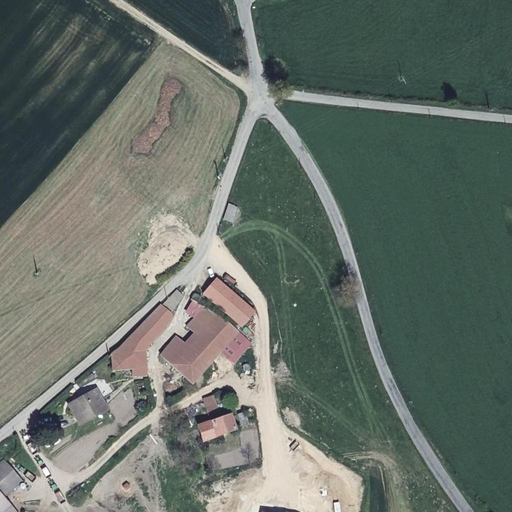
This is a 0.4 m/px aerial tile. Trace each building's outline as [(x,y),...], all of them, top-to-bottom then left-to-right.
[(255,312),(216,279),(202,294),(241,328),(255,312)] [(194,313),(200,304),(198,302),(192,300),(187,308),(194,313)] [(146,347),(160,332),(171,317),(169,315),(171,313),(161,305),(157,311),(156,310),(133,334),(134,334),(119,350),(112,355),(113,370),(131,369),(132,376),(146,376),(144,353),(146,347)] [(198,337),(218,315),(211,310),(210,310),(205,307),(187,327),(198,337)] [(192,385),(237,332),(218,315),(198,337),(184,352),(172,365),(192,385)] [(172,365),(184,352),(172,342),(161,356),(172,365)] [(80,425),(107,410),(96,390),(69,405),(80,425)] [(220,412),(214,395),(203,399),(209,416),(220,412)] [(249,425),(245,412),(238,414),(242,427),(249,425)] [(235,430),(230,415),(212,422),(217,437),(235,430)] [(217,437),(212,422),(198,426),(203,442),(217,437)] [(22,482),(3,460),(0,462),(0,492),(4,497),(22,482)] [(0,511),(2,511),(10,505),(4,497),(0,492),(0,511)]
